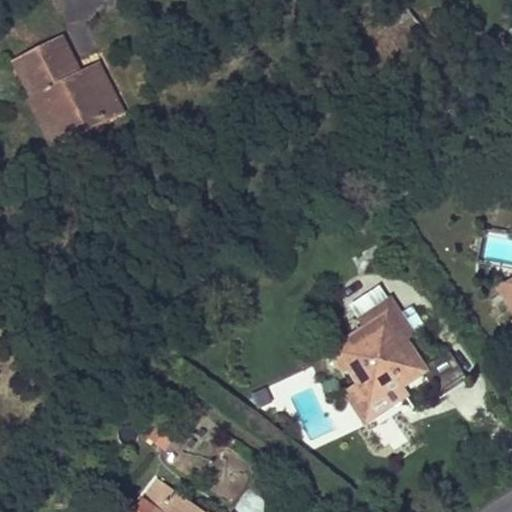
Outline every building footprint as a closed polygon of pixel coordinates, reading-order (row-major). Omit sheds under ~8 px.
[(406,5),(368,37),(384,55),(422,23),(406,5)] [(122,111),(110,87),(97,63),(80,73),(74,76),(69,67),(75,63),(60,36),(13,61),(33,99),(38,97),(58,135),(83,122),(81,118),(95,110),(102,122),(122,111)] [(74,76),(80,73),(75,63),(69,67),(74,76)] [(38,97),(33,99),(28,102),(51,148),(102,122),(95,110),(81,118),(83,122),(58,135),(38,97)] [(511,286),(511,275),(495,287),(499,294),(511,286)] [(511,286),(499,294),(511,314),(505,318),(511,329),(511,286)] [(394,300),(358,322),(361,327),(362,330),(386,315),(403,341),(416,334),(402,312),(394,300)] [(426,327),(411,305),(402,312),(416,334),(426,327)] [(352,371),(359,383),(354,387),(367,407),(391,391),(386,383),(395,378),(400,386),(418,375),(426,377),(439,397),(467,379),(449,352),(426,366),(418,363),(403,341),(386,315),(362,330),(342,344),(345,349),(333,357),(344,375),(352,371)] [(361,327),(327,346),(333,357),(345,349),(342,344),(362,330),(361,327)] [(365,420),(405,394),(400,386),(395,378),(386,383),(391,391),(367,407),(354,387),(347,390),(365,420)] [(264,381),(250,387),(258,403),(270,398),(264,381)] [(178,436),(162,425),(153,438),(169,448),(178,436)] [(160,479),(143,500),(157,511),(174,491),(160,479)] [(195,511),(184,502),(185,500),(174,491),(157,511),(195,511)]
